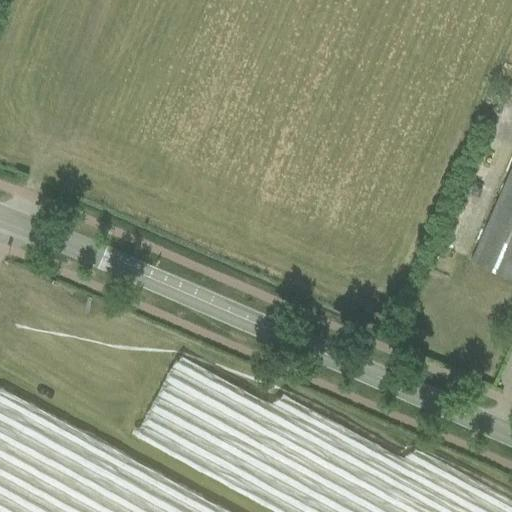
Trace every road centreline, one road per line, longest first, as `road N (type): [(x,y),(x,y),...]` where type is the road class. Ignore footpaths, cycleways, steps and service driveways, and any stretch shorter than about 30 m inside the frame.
road 1 (tertiary): [(511,436),(265,330)]
road 2 (tertiary): [(265,330),(241,304),(188,275),(112,259)]
road 3 (tertiary): [(112,259),(149,290),(229,326),(265,330)]
